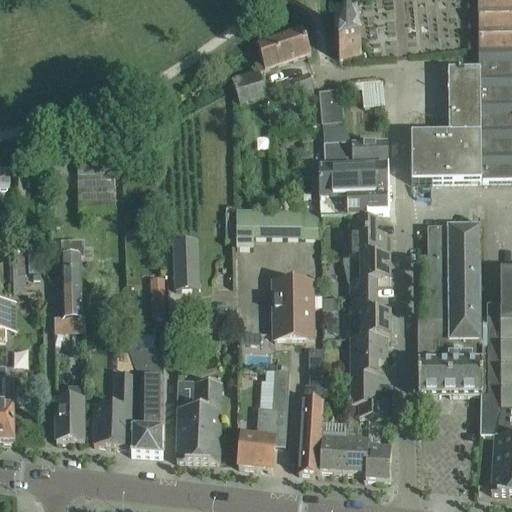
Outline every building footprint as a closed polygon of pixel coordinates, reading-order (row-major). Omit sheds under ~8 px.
[(311,59),(302,32),(256,48),(265,74),(311,59)] [(334,41),(339,63),(361,59),(356,36),(334,41)] [(239,109),(266,100),(258,76),(232,85),(239,109)] [(308,79),(281,88),(285,101),(312,92),(308,79)] [(382,85),(380,85),(361,87),(364,112),(384,110),(382,85)] [(497,94),(451,94),(451,115),(497,115),(497,94)] [(343,128),(340,97),(320,99),(322,129),(343,128)] [(497,115),(451,115),(451,134),(497,134),(497,115)] [(497,134),(451,134),(451,153),(497,153),(497,134)] [(76,160),(76,161),(79,219),(117,217),(115,173),(121,173),(120,144),(108,147),(109,152),(76,160)] [(324,172),(368,170),(368,169),(388,168),(387,146),(324,148),(324,172)] [(497,153),(451,153),(451,172),(497,172),(497,153)] [(318,175),(319,195),(320,220),(320,221),(369,219),(389,218),(388,203),(388,202),(389,202),(388,172),(368,173),(368,172),(368,170),(324,172),(324,174),(324,175),(318,175)] [(497,172),(451,172),(451,193),(497,193),(497,172)] [(12,181),(12,200),(25,200),(25,181),(12,181)] [(317,199),(303,199),(303,217),(317,217),(317,199)] [(235,217),(235,253),(253,253),(253,244),(253,243),(254,243),(319,243),(319,217),(317,217),(303,217),(235,217)] [(354,264),(386,263),(386,239),(376,239),(376,226),(349,226),(349,264),(354,264)] [(479,233),(427,234),(428,325),(417,326),(418,401),(481,401),(481,441),(494,441),(491,499),(511,499),(511,277),(499,277),(499,318),(486,318),(486,333),(479,333),(479,233)] [(60,246),(61,293),(81,293),(80,264),(81,264),(83,264),(82,246),(82,245),(60,246)] [(197,248),(174,248),(175,295),(198,295),(197,248)] [(13,260),(13,296),(26,296),(26,260),(13,260)] [(354,264),(349,264),(344,264),(348,287),(350,287),(350,303),(376,303),(376,288),(390,288),(389,263),(386,263),(354,264)] [(150,323),(164,323),(163,283),(149,283),(150,323)] [(314,283),(276,283),(275,343),(313,343),(314,283)] [(62,324),(54,324),(55,341),(84,340),(84,324),(82,324),(81,293),(61,293),(62,324)] [(376,303),(350,303),(350,320),(355,320),(355,344),(387,343),(390,343),(390,318),(377,318),(376,303)] [(247,349),(247,337),(237,337),(237,349),(247,349)] [(130,358),(130,361),(142,390),(140,433),(133,433),(131,455),(131,461),(162,462),(163,359),(154,359),(154,343),(130,342),(130,358)] [(387,343),(355,344),(350,344),(350,384),(377,384),(377,367),(387,367),(387,343)] [(16,354),(15,371),(30,372),(31,355),(16,354)] [(308,390),(305,390),(305,408),(323,409),(322,354),(308,354),(308,390)] [(0,371),(0,446),(15,447),(16,383),(8,383),(9,371),(0,371)] [(241,440),(238,473),(271,476),(274,452),(274,451),(275,451),(285,452),(289,377),(276,376),(275,386),(274,414),(273,414),(260,413),(257,441),(257,442),(256,442),(241,440)] [(266,376),(265,386),(275,386),(276,376),(266,376)] [(131,455),(133,433),(134,381),(115,380),(114,401),(120,401),(120,410),(96,410),(95,450),(131,455)] [(377,384),(350,384),(350,397),(377,397),(377,384)] [(178,388),(176,467),(219,471),(223,393),(178,388)] [(68,408),(56,408),(56,448),(81,448),(84,448),(84,392),(72,393),(68,393),(68,408)] [(377,409),(377,397),(350,397),(350,410),(359,410),(377,409)] [(302,407),(301,425),(298,480),(319,481),(319,477),(323,409),(305,408),(302,407)] [(385,409),(377,409),(359,410),(359,422),(385,422),(385,409)] [(322,427),(319,477),(342,479),(344,443),(345,430),(344,430),(344,429),(322,427)] [(342,479),(365,480),(366,480),(368,450),(368,444),(344,443),(342,479)] [(366,480),(365,480),(365,486),(389,488),(391,451),(368,450),(366,480)]
